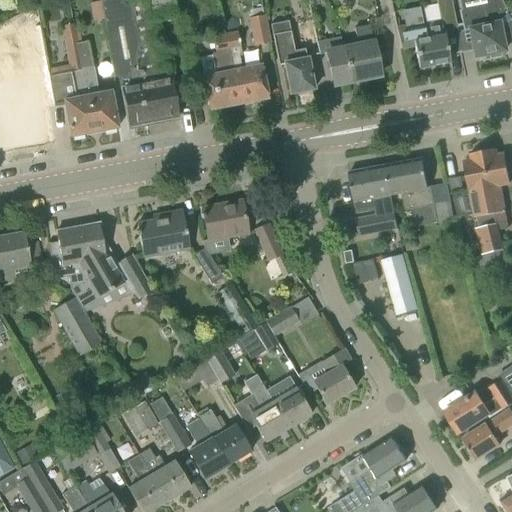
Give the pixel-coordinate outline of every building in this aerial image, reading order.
[(137,46),(133,27),(129,0),(98,0),(113,78),(125,76),(128,89),(120,90),(127,127),(144,124),(137,86),(139,86),(134,59),(137,46)] [(153,18),(176,14),(173,0),(129,0),(133,27),(137,46),(134,59),(139,86),(137,86),(144,124),(178,117),(174,98),(165,53),(164,53),(161,41),(158,42),(153,18)] [(396,29),(400,50),(413,47),(418,69),(448,63),(446,52),(459,49),(456,35),(457,35),(450,0),(446,1),(445,0),(437,0),(436,0),(441,23),(422,27),(422,30),(407,33),(406,27),(396,29)] [(466,0),(462,1),(463,9),(459,10),(463,32),(468,31),(473,59),(487,56),(490,59),(499,57),(500,53),(504,52),(501,40),(511,38),(511,23),(510,15),(507,15),(500,0),(466,0)] [(248,19),(254,47),(269,44),(263,16),(248,19)] [(271,36),(277,66),(283,65),(289,95),(313,90),(305,49),(293,52),(287,23),(270,27),(272,36),(271,36)] [(349,48),(342,50),(349,81),(349,83),(356,82),(379,77),(368,26),(353,29),(357,47),(349,48)] [(235,34),(224,36),(227,53),(228,53),(232,72),(231,72),(238,105),(267,99),(263,80),(261,67),(241,70),(239,57),(242,56),(237,33),(235,34)] [(215,77),(203,79),(205,91),(209,111),(238,105),(231,72),(232,72),(228,53),(227,53),(224,36),(210,39),(213,54),(211,55),(215,77)] [(70,73),(49,77),(54,107),(63,105),(70,138),(93,133),(76,44),(75,37),(64,39),(70,73)] [(340,37),(318,42),(321,54),(326,53),(329,67),(333,86),(349,83),(349,81),(342,50),(340,37)] [(87,42),(76,44),(93,133),(117,129),(110,93),(98,95),(93,69),(92,69),(87,42)] [(38,85),(0,91),(0,152),(49,144),(38,85)] [(510,184),(505,157),(497,159),(496,151),(482,153),(494,215),(497,231),(508,229),(505,213),(500,186),(510,184)] [(497,231),(494,215),(482,153),(469,155),(470,164),(463,165),(468,192),(469,191),(474,218),(476,218),(483,256),(501,252),(497,231)] [(385,167),(390,196),(401,194),(404,211),(433,206),(433,205),(430,188),(427,188),(422,160),(385,167)] [(379,198),(390,196),(385,167),(348,174),(356,215),(381,210),(379,198)] [(460,177),(447,179),(450,190),(462,188),(460,177)] [(201,242),(202,249),(203,249),(208,256),(229,252),(227,238),(246,235),(241,201),(201,209),(207,240),(201,242)] [(448,202),(433,205),(433,206),(436,223),(451,221),(448,202)] [(391,231),(388,213),(355,219),(358,238),(391,231)] [(136,225),(139,245),(142,258),(188,250),(182,217),(136,225)] [(69,290),(74,299),(80,309),(126,282),(137,300),(152,292),(131,255),(112,266),(106,256),(104,258),(98,224),(84,227),(84,226),(69,229),(69,230),(55,233),(55,235),(57,243),(49,245),(48,244),(47,244),(53,280),(67,278),(69,290)] [(273,258),(281,276),(288,273),(267,226),(254,232),(267,261),(273,258)] [(29,264),(40,262),(37,242),(26,244),(24,233),(0,237),(0,282),(32,277),(29,264)] [(412,234),(403,236),(406,251),(415,249),(412,234)] [(203,249),(202,249),(192,256),(210,286),(222,278),(208,256),(203,249)] [(351,250),(343,252),(345,263),(353,262),(351,250)] [(372,259),(352,264),(357,286),(378,280),(372,259)] [(402,259),(382,265),(397,319),(417,313),(402,259)] [(223,291),(217,295),(239,325),(245,321),(223,291)] [(306,297),(264,323),(277,345),(278,344),(274,337),(298,322),(300,325),(317,315),(306,297)] [(80,309),(74,299),(52,311),(78,358),(100,344),(80,309)] [(264,323),(235,341),(242,353),(260,342),(266,352),(277,345),(264,323)] [(219,350),(207,357),(222,383),(234,376),(226,363),(219,350)] [(340,367),(349,362),(342,350),(320,363),(326,374),(312,382),(326,406),(353,389),(340,367)] [(216,381),(206,362),(177,379),(184,391),(201,381),(205,387),(216,381)] [(287,429),(272,403),(271,403),(255,375),(242,383),(258,411),(249,417),(264,443),(287,429)] [(503,412),(511,406),(511,400),(500,381),(488,389),(494,399),(483,406),(476,395),(445,414),(458,435),(488,415),(491,419),(502,411),(503,412)] [(294,389),(272,403),(287,429),(310,416),(294,389)] [(190,446),(171,416),(171,415),(161,397),(149,405),(154,413),(153,413),(159,422),(158,423),(177,454),(190,446)] [(121,415),(134,437),(156,424),(144,402),(121,415)] [(494,437),(511,425),(511,412),(511,410),(462,441),(475,461),(500,446),(494,437)] [(197,418),(198,419),(199,419),(227,466),(250,452),(234,426),(222,433),(209,411),(197,418)] [(199,419),(198,419),(184,427),(196,448),(188,453),(204,480),(227,466),(199,419)] [(95,429),(84,436),(96,456),(97,457),(108,450),(95,429)] [(96,456),(84,436),(82,433),(51,451),(65,474),(96,456)] [(353,511),(360,508),(379,496),(394,486),(391,481),(400,475),(395,468),(406,461),(392,439),(363,457),(371,470),(349,483),(355,492),(328,509),(329,511),(353,511)] [(0,476),(13,470),(0,445),(0,476)] [(148,449),(137,455),(166,502),(189,489),(173,463),(164,468),(157,456),(153,459),(148,449)] [(149,511),(166,502),(137,455),(126,462),(138,483),(127,490),(140,511),(149,511)] [(27,479),(47,511),(58,511),(62,510),(34,462),(21,469),(27,479)] [(511,491),(511,494),(501,502),(507,511),(511,511),(511,476),(506,478),(511,491)] [(47,511),(27,479),(15,486),(31,511),(47,511)] [(85,482),(74,489),(88,511),(120,511),(104,485),(91,492),(85,482)] [(403,489),(389,498),(381,503),(387,511),(433,511),(437,510),(423,487),(408,497),(403,489)] [(60,496),(69,511),(88,511),(74,489),(74,488),(60,496)]
